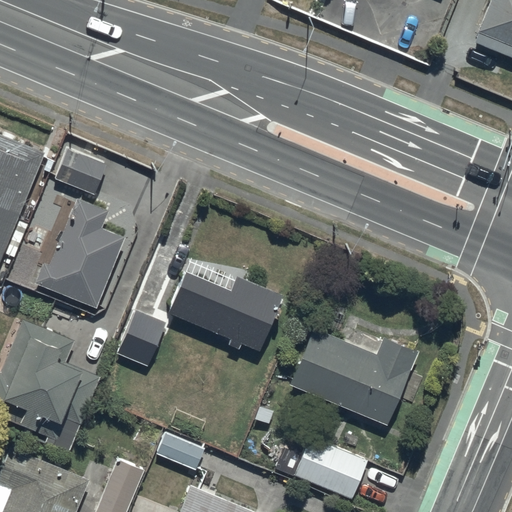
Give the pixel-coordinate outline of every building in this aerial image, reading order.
[(511,0),(488,0),(477,29),(511,43),(511,0)] [(0,248),(41,148),(0,131),(0,248)] [(104,160),(66,146),(55,179),(93,192),(104,160)] [(94,304),(122,234),(97,223),(104,209),(73,196),(46,261),(42,260),(34,280),(94,304)] [(227,287),(184,270),(168,311),(228,335),(226,342),(237,347),(239,341),(257,349),(280,292),(233,273),(227,287)] [(165,321),(134,308),(116,352),(146,365),(165,321)] [(74,339),(21,318),(0,371),(0,415),(74,445),(102,375),(65,361),(74,339)] [(375,351),(311,326),(288,383),(385,423),(414,349),(381,336),(375,351)] [(205,445),(165,428),(155,451),(195,469),(205,445)] [(366,458),(307,434),(292,472),(350,496),(366,458)] [(6,447),(0,464),(0,511),(71,511),(85,477),(6,447)] [(123,511),(141,467),(116,457),(93,511),(123,511)] [(260,511),(188,483),(176,511),(260,511)]
